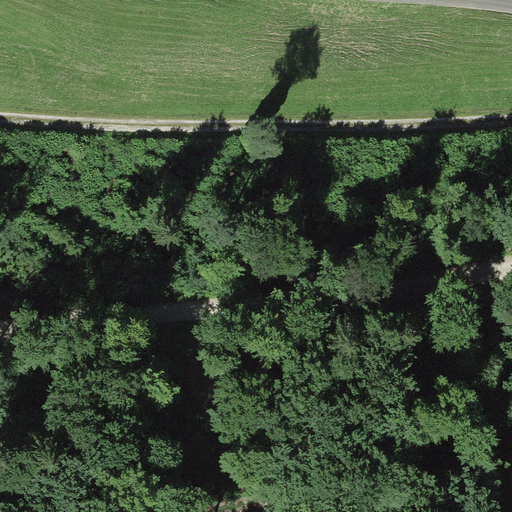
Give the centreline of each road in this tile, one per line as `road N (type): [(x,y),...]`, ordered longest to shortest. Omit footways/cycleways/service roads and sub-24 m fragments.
road 1 (track): [(511,264),(255,307),(0,328)]
road 2 (track): [(511,109),(0,74)]
road 3 (track): [(212,511),(414,472),(511,439)]
